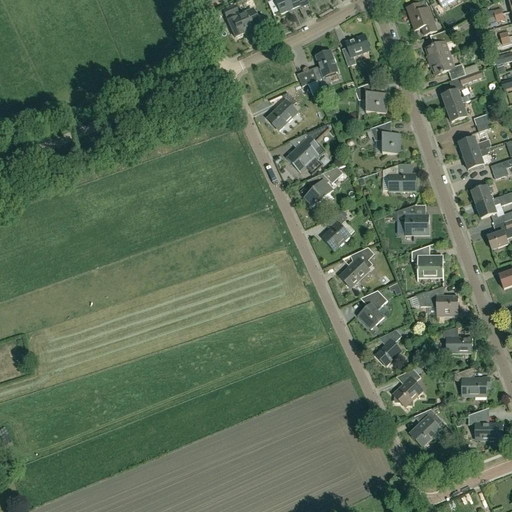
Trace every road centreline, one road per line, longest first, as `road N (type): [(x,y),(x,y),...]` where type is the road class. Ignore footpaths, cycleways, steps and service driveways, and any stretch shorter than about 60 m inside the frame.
road 1 (residential): [(425,499),(412,488),(226,75)]
road 2 (residential): [(511,389),(374,0)]
road 3 (track): [(0,168),(226,75)]
road 4 (residential): [(226,75),(373,0)]
